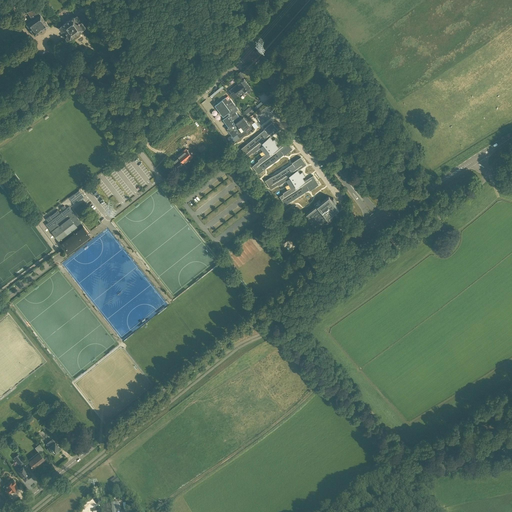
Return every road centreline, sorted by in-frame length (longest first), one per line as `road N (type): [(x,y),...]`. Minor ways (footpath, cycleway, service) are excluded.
road 1 (secondary): [(11,511),(332,256)]
road 2 (track): [(325,372),(400,458),(399,511)]
road 3 (secondary): [(348,183),(251,54)]
road 4 (unclassified): [(138,145),(251,54)]
road 5 (track): [(201,50),(150,43),(98,24),(84,10)]
